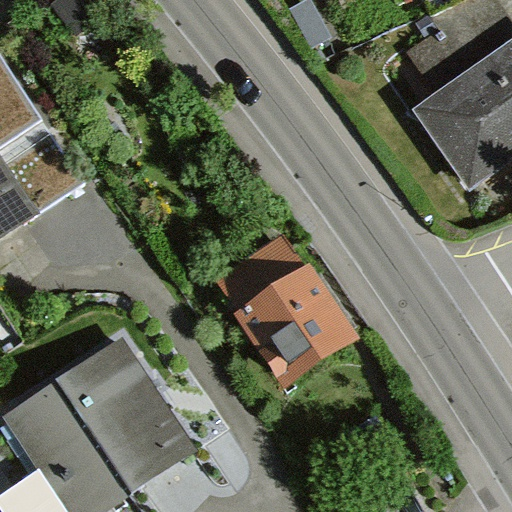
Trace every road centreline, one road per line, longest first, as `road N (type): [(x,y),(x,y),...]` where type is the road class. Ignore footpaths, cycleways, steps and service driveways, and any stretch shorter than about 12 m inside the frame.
road 1 (tertiary): [(191,0),(270,95),(431,321)]
road 2 (tertiary): [(431,321),(511,444)]
